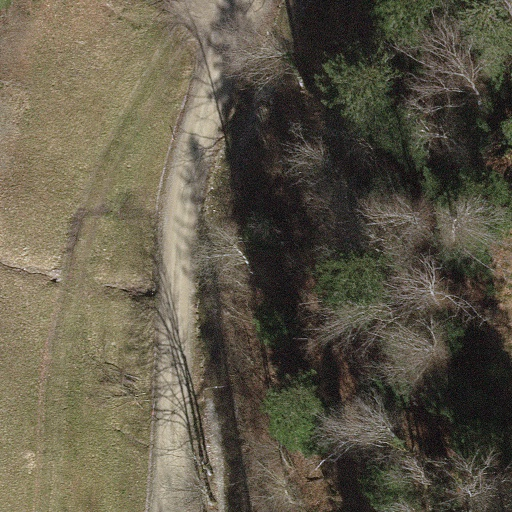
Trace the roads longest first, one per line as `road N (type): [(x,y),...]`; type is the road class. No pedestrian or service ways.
road 1 (track): [(202,0),(119,145),(82,234),(61,328),(43,511)]
road 2 (unclassified): [(241,0),(209,81),(186,191),(171,511)]
